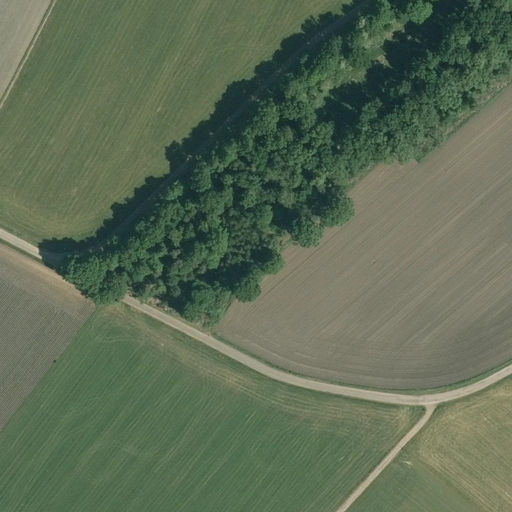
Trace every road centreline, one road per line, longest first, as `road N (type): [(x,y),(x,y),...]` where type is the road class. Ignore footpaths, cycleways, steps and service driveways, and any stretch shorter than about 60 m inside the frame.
road 1 (unclassified): [(0,232),(292,379),(419,400),(469,390),(511,368)]
road 2 (track): [(44,256),(79,255),(117,241),(287,68),(378,0)]
road 3 (track): [(431,399),(337,511)]
